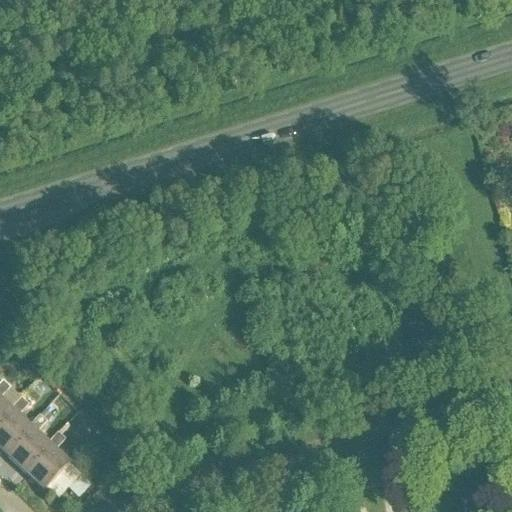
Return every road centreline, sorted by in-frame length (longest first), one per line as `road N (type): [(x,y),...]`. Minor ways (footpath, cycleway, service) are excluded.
road 1 (primary): [(0,216),(511,57)]
road 2 (residential): [(134,511),(511,396)]
road 3 (track): [(0,115),(374,0)]
